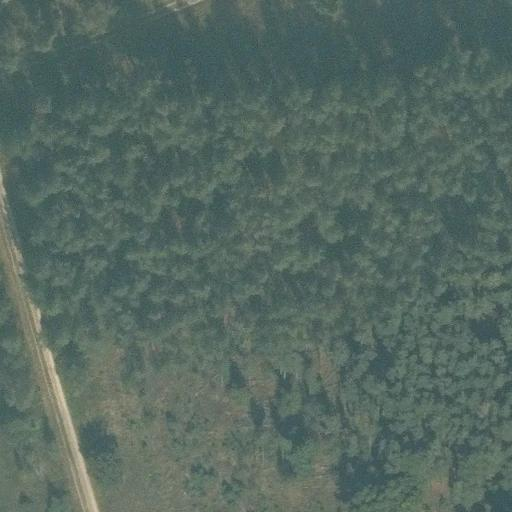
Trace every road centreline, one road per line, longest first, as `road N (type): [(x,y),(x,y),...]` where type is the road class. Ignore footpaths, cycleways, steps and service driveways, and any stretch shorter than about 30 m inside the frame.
road 1 (track): [(0,204),(84,511)]
road 2 (track): [(0,69),(182,0)]
